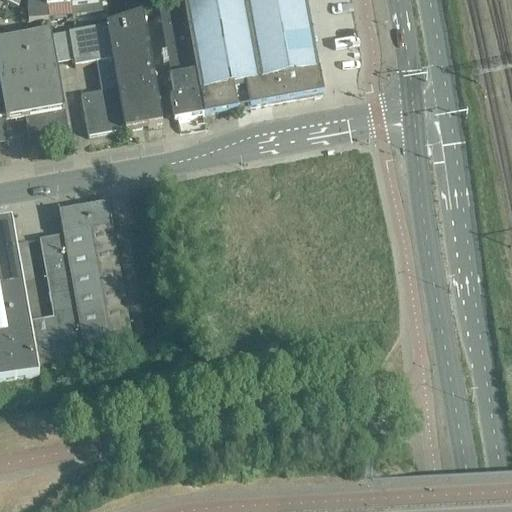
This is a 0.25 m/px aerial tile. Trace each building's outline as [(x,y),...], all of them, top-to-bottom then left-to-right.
[(0,0),(0,3),(18,10),(20,0),(0,0)] [(72,8),(71,0),(30,0),(32,13),(45,12),(45,10),(72,8)] [(97,0),(71,0),(72,8),(98,6),(97,0)] [(181,0),(182,5),(199,96),(319,74),(304,0),(181,0)] [(199,96),(182,5),(160,9),(173,80),(170,81),(178,124),(195,121),(196,125),(197,125),(196,121),(203,120),(199,96)] [(106,29),(125,134),(162,127),(142,17),(142,16),(106,29)] [(51,39),(56,67),(74,64),(75,69),(96,65),(101,95),(81,99),(88,140),(125,134),(106,29),(51,39)] [(0,44),(0,96),(5,125),(25,121),(30,151),(69,144),(56,67),(51,39),(50,35),(0,44)] [(319,74),(199,96),(203,120),(204,120),(204,119),(236,113),(236,117),(250,114),(249,111),(323,98),(319,74)] [(173,194),(176,209),(188,207),(185,192),(173,194)] [(16,247),(37,364),(133,348),(133,346),(132,346),(111,230),(112,229),(108,206),(58,214),(62,238),(39,242),(39,243),(40,243),(54,320),(41,323),(27,245),(16,247)] [(0,385),(39,378),(15,247),(11,223),(0,224),(0,385)] [(165,309),(169,331),(188,328),(184,305),(165,309)] [(183,335),(185,347),(195,345),(193,333),(183,335)]
